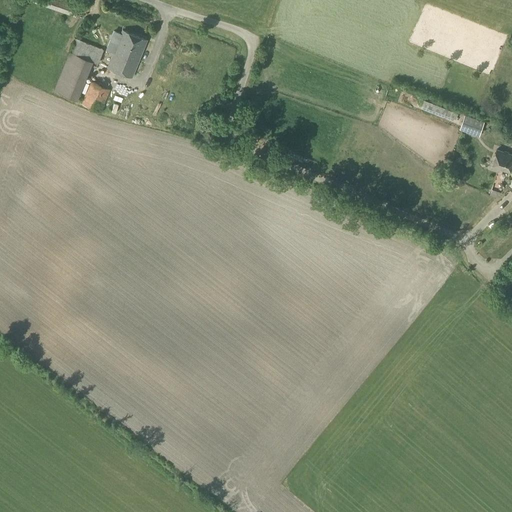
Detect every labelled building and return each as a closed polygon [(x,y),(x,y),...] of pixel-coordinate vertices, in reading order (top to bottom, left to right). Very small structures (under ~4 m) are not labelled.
[(76,17),(80,5),(65,0),(30,0),(30,1),(76,17)] [(114,53),(108,67),(132,77),(146,40),(123,30),(121,34),(114,31),(108,47),(111,48),(109,51),(114,53)] [(98,63),(103,50),(74,39),(69,51),(70,52),(54,91),(75,99),(91,60),(98,63)] [(100,112),(110,90),(90,82),(81,104),(100,112)] [(424,100),(420,108),(454,121),(457,113),(424,100)] [(464,114),(458,129),(478,136),(483,121),(464,114)] [(511,143),(511,142),(511,134),(505,132),(502,140),(511,143)] [(510,171),(511,164),(511,155),(496,150),(490,168),(498,171),(499,167),(510,171)] [(496,198),(500,192),(491,189),(489,195),(496,198)]
